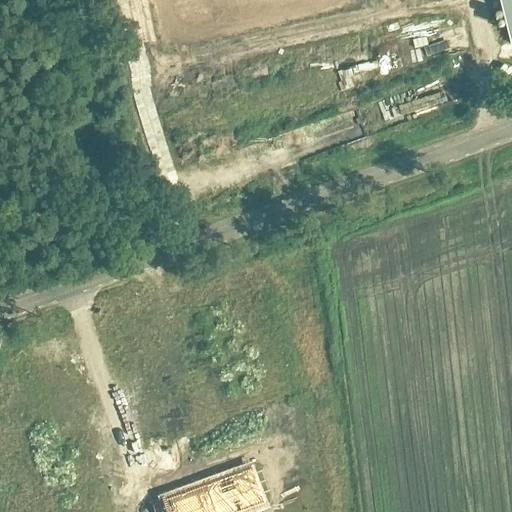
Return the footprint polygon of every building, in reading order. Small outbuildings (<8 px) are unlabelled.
[(511,0),(502,0),(511,38),(511,0)] [(159,357),(114,363),(116,376),(161,369),(159,357)] [(0,429),(49,416),(36,370),(18,375),(18,374),(0,379),(0,429)] [(129,410),(152,407),(151,394),(127,398),(129,410)] [(202,420),(195,397),(138,417),(146,439),(202,420)] [(98,437),(1,470),(8,490),(105,457),(98,437)] [(254,466),(165,499),(170,511),(239,511),(267,502),(254,466)] [(120,511),(118,503),(84,511),(120,511)]
